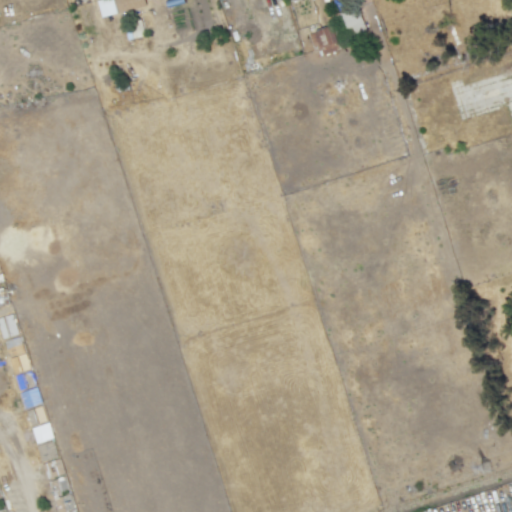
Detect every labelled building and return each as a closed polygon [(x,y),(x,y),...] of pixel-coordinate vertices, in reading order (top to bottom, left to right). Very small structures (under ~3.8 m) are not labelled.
[(96,0),(101,17),(144,6),(142,0),(96,0)] [(346,36),(364,33),(359,8),(341,11),(346,36)] [(339,50),(333,27),(309,33),(312,49),(319,47),(321,54),(339,50)] [(17,334),(11,314),(0,317),(0,333),(2,339),(17,334)] [(31,428),(35,443),(52,438),(48,423),(31,428)]
